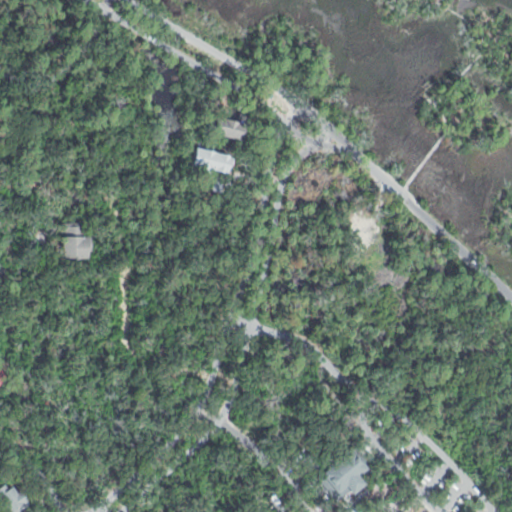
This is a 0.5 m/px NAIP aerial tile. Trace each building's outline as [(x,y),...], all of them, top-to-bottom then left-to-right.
[(220,116),(249,122),(245,139),(217,133),(220,116)] [(204,146),(235,153),(231,172),(200,164),(204,146)] [(48,236),(48,259),(93,258),(92,237),(84,237),(84,223),(60,224),(61,236),(48,236)] [(0,368),(8,374),(0,385),(0,368)] [(360,445),(379,466),(367,477),(370,481),(355,494),(350,487),(335,499),(319,479),(360,445)] [(4,511),(0,505),(0,485),(6,481),(11,490),(20,484),(31,500),(17,509),(18,511),(4,511)] [(348,511),(357,503),(366,511),(348,511)]
